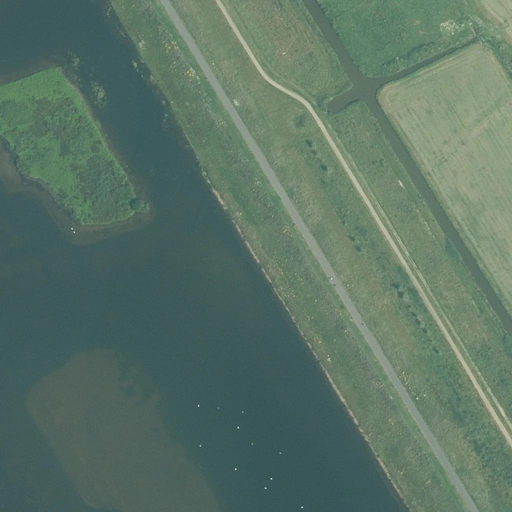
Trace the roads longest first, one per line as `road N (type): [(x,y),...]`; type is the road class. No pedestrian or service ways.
road 1 (unknown): [(216,0),(261,74),(309,107),(511,443)]
road 2 (track): [(226,0),(274,74),(311,97),(511,429)]
